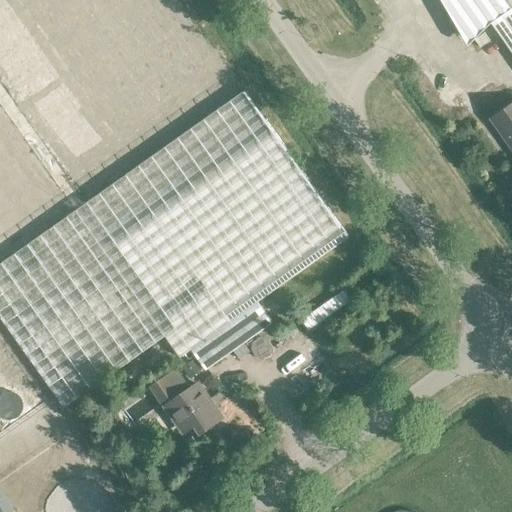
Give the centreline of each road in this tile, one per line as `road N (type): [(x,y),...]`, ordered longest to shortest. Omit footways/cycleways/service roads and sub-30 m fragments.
road 1 (unclassified): [(496,333),(265,0)]
road 2 (unclassified): [(313,464),(496,333)]
